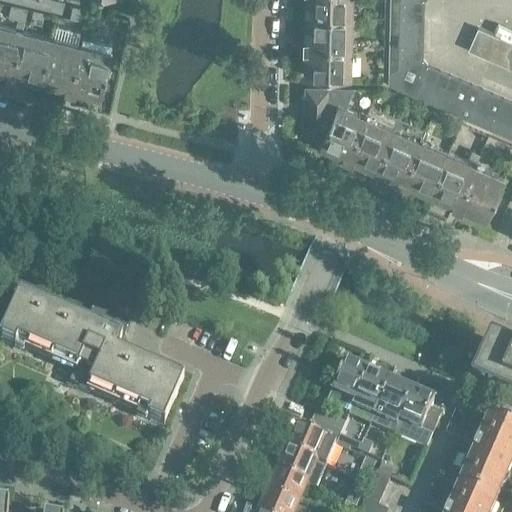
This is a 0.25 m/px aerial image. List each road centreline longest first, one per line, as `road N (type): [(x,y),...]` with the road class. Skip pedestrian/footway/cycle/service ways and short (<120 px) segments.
road 1 (residential): [(213,511),(339,221)]
road 2 (tertiary): [(262,192),(0,119)]
road 3 (residential): [(268,0),(262,192)]
road 4 (tertiary): [(511,287),(339,221)]
road 5 (residential): [(0,458),(156,511)]
